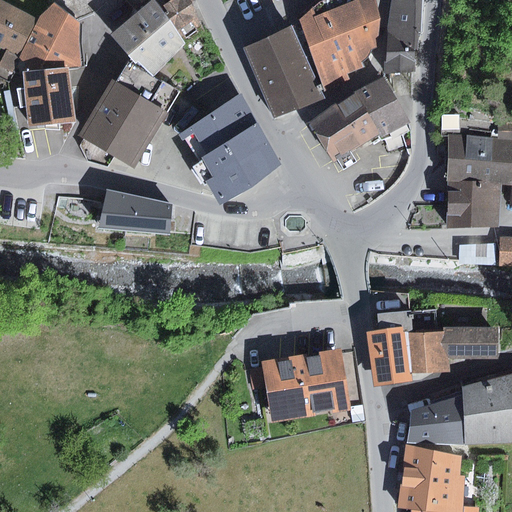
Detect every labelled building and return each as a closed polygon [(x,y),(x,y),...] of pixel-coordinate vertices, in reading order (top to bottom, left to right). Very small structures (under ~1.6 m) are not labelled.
[(20,56),(38,19),(0,0),(0,47),(6,51),(0,66),(12,72),(20,56)] [(154,0),(113,34),(131,58),(130,62),(155,76),(186,45),(184,41),(154,0)] [(126,0),(136,10),(147,0),(126,0)] [(191,0),(154,0),(184,41),(204,28),(194,5),(191,0)] [(325,0),(323,1),(301,21),(326,90),(349,81),(347,74),(364,68),(369,64),(372,59),(374,55),(376,51),(377,47),(381,19),(375,0),(325,0)] [(393,0),(385,74),(414,73),(418,33),(421,33),(422,0),(393,0)] [(38,19),(20,56),(24,72),(71,68),(83,66),(79,45),(80,22),(55,3),(38,19)] [(292,29),(245,48),(274,118),(321,98),(292,29)] [(155,76),(130,62),(118,82),(112,78),(79,137),(84,140),(136,170),(182,91),(155,76)] [(71,68),(24,72),(26,89),(17,89),(20,108),(28,108),(29,127),(75,121),(71,68)] [(384,77),(357,92),(380,135),(382,138),(411,123),(384,77)] [(10,91),(3,92),(11,133),(18,132),(10,91)] [(357,92),(312,124),(334,162),(380,135),(357,92)] [(241,95),(185,131),(215,179),(207,183),(220,207),(283,166),(241,95)] [(499,138),(450,135),(449,182),(503,184),(511,184),(511,131),(499,131),(499,138)] [(503,184),(449,182),(447,228),(500,228),(503,184)] [(174,206),(108,191),(99,228),(171,235),(174,206)] [(511,237),(500,238),(500,266),(511,266),(511,237)] [(496,243),(460,246),(460,265),(497,266),(496,243)] [(378,315),(380,332),(403,328),(404,333),(437,333),(436,310),(378,315)] [(380,332),(368,334),(376,387),(414,382),(412,374),(447,372),(447,360),(447,333),(437,333),(404,333),(403,328),(380,332)] [(499,330),(447,329),(447,333),(447,360),(499,360),(499,330)] [(341,351),(263,363),(263,367),(249,370),(252,389),(267,387),(273,422),(351,409),(341,351)] [(511,374),(462,387),(463,396),(467,444),(511,442),(511,374)] [(467,444),(463,396),(411,411),(407,443),(467,446),(467,444)] [(462,457),(407,445),(398,509),(411,510),(436,511),(463,511),(464,507),(466,477),(461,477),(462,457)]
